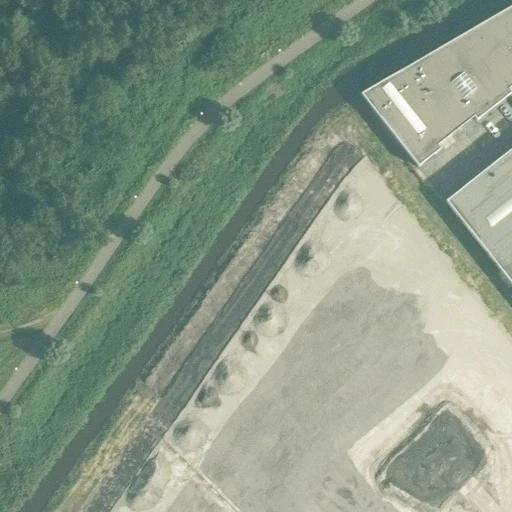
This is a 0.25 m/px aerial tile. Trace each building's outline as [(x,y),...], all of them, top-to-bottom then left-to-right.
[(511,7),(486,23),(511,56),(511,7)] [(511,56),(486,23),(444,47),(493,109),(510,95),(507,92),(511,87),(511,56)] [(444,47),(402,72),(452,135),(472,119),(475,123),(493,109),(444,47)] [(452,135),(402,72),(359,96),(417,169),(439,151),(436,148),(452,135)] [(511,511),(511,329),(366,144),(361,140),(355,137),(349,135),(342,135),(336,137),(331,140),(325,146),(170,368),(68,511),(511,511)] [(511,149),(444,204),(489,260),(511,242),(511,149)] [(511,242),(489,260),(511,289),(511,242)]
